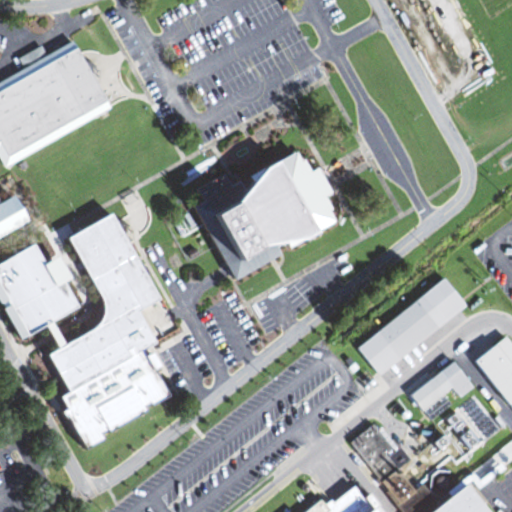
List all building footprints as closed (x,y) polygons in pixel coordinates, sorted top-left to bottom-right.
[(74,39),(47,54),(42,45),(19,58),(24,67),(0,80),(0,239),(32,221),(17,195),(3,203),(0,197),(0,157),(6,168),(112,107),(74,39)] [(299,151),(311,174),(319,170),(330,191),(324,194),(339,223),(323,228),(326,234),(307,245),(278,247),(283,256),(239,283),(194,206),(205,200),(200,187),(231,169),(238,183),(299,151)] [(113,212),(68,237),(103,299),(106,308),(104,317),(100,326),(49,354),(69,391),(60,396),(68,409),(62,412),(67,421),(70,419),(87,450),(106,440),(103,434),(110,430),(111,434),(149,412),(146,406),(153,402),(156,408),(175,397),(149,352),(160,345),(158,340),(179,328),(113,212)] [(36,242),(0,261),(0,302),(23,344),(84,311),(69,283),(74,280),(61,256),(48,264),(36,242)] [(462,309),(440,280),(351,347),(373,376),(462,309)] [(511,399),(511,351),(501,337),(468,360),(502,407),(511,399)] [(405,396),(417,412),(448,389),(455,399),(468,389),(448,363),(405,396)] [(346,443),(375,483),(403,463),(374,422),(346,443)] [(476,511),(455,486),(423,511),(373,511),(352,487),(296,511),(476,511)]
